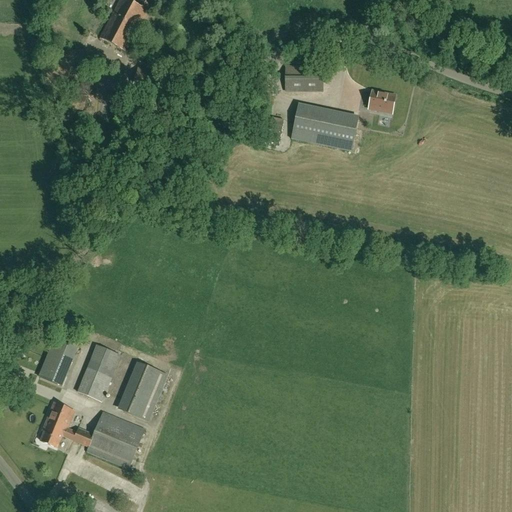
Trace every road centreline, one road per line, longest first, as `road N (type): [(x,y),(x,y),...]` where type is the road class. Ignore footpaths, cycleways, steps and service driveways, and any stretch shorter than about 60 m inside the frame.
road 1 (unclassified): [(347,30),(213,89),(166,140),(0,365)]
road 2 (unclassified): [(511,93),(347,30)]
